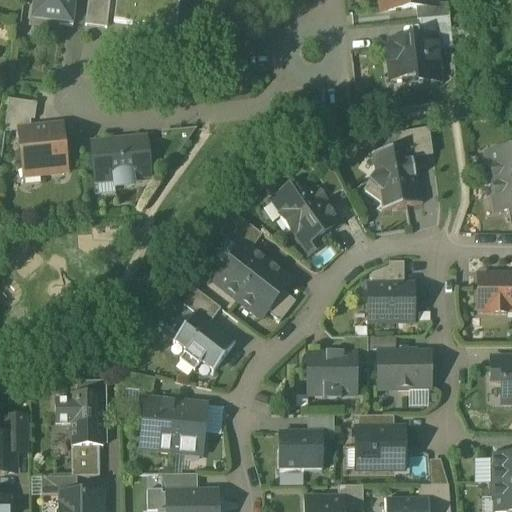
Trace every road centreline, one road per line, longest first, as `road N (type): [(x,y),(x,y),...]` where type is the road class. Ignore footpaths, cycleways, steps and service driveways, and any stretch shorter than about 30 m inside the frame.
road 1 (residential): [(433,245),(379,248),(349,264),(302,327),(257,367),(236,430),(250,511)]
road 2 (residential): [(333,0),(332,22),(312,49),(272,97),(249,111),(104,125),(77,103)]
road 3 (residential): [(433,245),(452,379),(441,435)]
